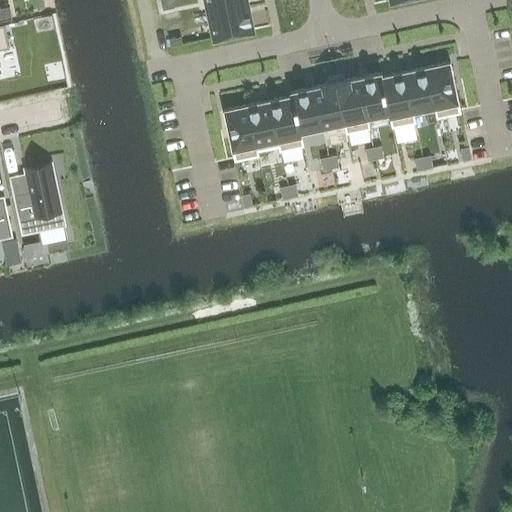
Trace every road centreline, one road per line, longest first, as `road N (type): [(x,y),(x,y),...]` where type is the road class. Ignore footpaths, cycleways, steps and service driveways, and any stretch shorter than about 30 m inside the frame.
road 1 (residential): [(211,217),(183,81),(193,67),(327,38)]
road 2 (residential): [(327,38),(464,8),(473,19),(500,154)]
